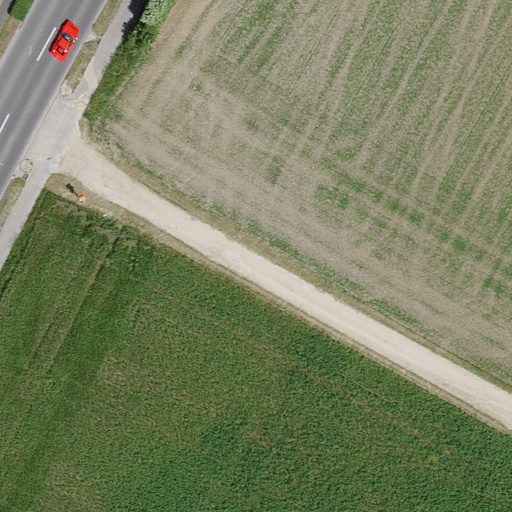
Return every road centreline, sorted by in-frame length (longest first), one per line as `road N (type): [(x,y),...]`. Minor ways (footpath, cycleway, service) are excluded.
road 1 (track): [(511,411),(8,121)]
road 2 (secondary): [(0,137),(76,0)]
